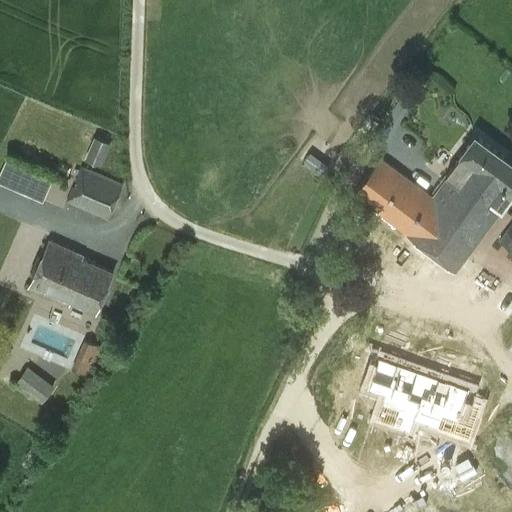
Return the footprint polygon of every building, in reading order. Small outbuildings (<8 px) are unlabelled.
[(92,135),(85,157),(103,164),(111,141),(92,135)] [(502,209),(503,207),(511,194),(511,163),(475,137),(461,156),(461,155),(445,176),(444,175),(437,185),(488,223),(499,207),(502,209)] [(488,223),(437,185),(430,195),(380,158),(353,194),(454,269),(488,223)] [(75,187),(72,186),(65,201),(106,220),(122,185),(98,175),(82,169),(75,187)] [(383,256),(384,223),(355,222),(354,255),(383,256)] [(511,224),(504,236),(500,242),(511,250),(511,224)] [(95,312),(113,271),(49,242),(28,286),(68,305),(70,300),(95,312)] [(0,368),(10,354),(0,346),(0,368)] [(378,357),(368,388),(385,394),(382,403),(398,408),(393,424),(410,429),(414,418),(415,418),(422,399),(409,395),(417,370),(398,363),(398,362),(397,361),(397,363),(390,361),(390,359),(389,358),(389,360),(378,357)] [(53,385),(27,366),(14,383),(40,403),(53,385)] [(417,370),(409,395),(422,399),(415,418),(438,426),(442,414),(458,420),(465,398),(469,388),(447,380),(447,379),(446,378),(446,380),(439,378),(439,376),(438,376),(438,377),(417,370)]
